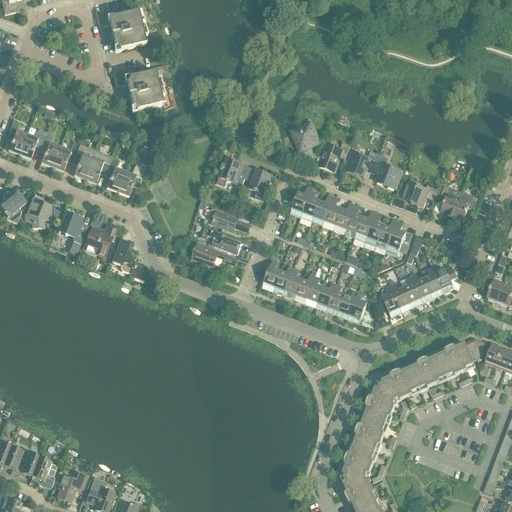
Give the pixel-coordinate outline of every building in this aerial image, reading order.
[(0,0),(4,17),(15,14),(14,10),(18,9),(16,2),(23,1),(23,2),(24,2),(24,3),(30,1),(29,0),(30,0),(0,0)] [(146,46),(138,14),(118,18),(117,10),(96,15),(98,25),(102,24),(103,28),(110,27),(111,32),(112,33),(111,34),(110,35),(111,40),(112,40),(112,41),(113,41),(115,49),(116,49),(120,52),(146,46)] [(3,45),(6,37),(0,34),(0,55),(9,59),(13,48),(3,45)] [(163,107),(157,82),(155,74),(141,77),(140,77),(139,78),(135,79),(134,70),(113,75),(115,86),(120,85),(120,88),(127,87),(129,94),(128,94),(128,95),(127,95),(128,101),(129,100),(129,101),(130,101),(132,110),(133,109),(137,112),(137,113),(146,111),(147,111),(149,110),(163,107)] [(19,157),(27,136),(17,132),(20,124),(13,122),(7,138),(13,140),(12,144),(8,153),(19,157)] [(319,144),(310,125),(291,134),(300,153),(319,144)] [(40,150),(47,134),(40,132),(37,139),(27,136),(19,157),(30,161),(34,152),(33,152),(35,148),(40,150)] [(52,170),(60,148),(50,144),(53,137),(47,134),(40,150),(46,153),(45,156),(44,156),(41,165),(52,170)] [(73,163),(79,147),(73,144),(70,152),(60,148),(52,170),(63,174),(67,164),(66,164),(68,161),(73,163)] [(345,161),(350,148),(343,145),(340,151),(326,145),(317,169),(335,176),(341,159),(345,161)] [(85,182),(96,153),(79,147),(73,163),(79,165),(77,169),(77,168),(73,178),(85,182)] [(106,175),(112,159),(96,153),(85,182),(96,186),(99,177),(100,173),(106,175)] [(372,176),(379,157),(370,154),(368,161),(352,155),(345,172),(364,179),(366,173),(372,176)] [(396,191),(402,174),(386,168),(388,161),(379,157),(372,176),(378,178),(376,184),(396,191)] [(117,194),(126,173),(115,169),(118,162),(112,159),(106,175),(112,178),(110,181),(106,190),(117,194)] [(244,181),(249,170),(226,161),(224,166),(222,166),(220,172),(221,172),(216,186),(225,189),(227,183),(235,186),(234,188),(241,191),(244,181)] [(139,188),(145,172),(134,168),(131,175),(126,173),(117,194),(128,199),(132,189),(133,186),(139,188)] [(270,184),(272,178),(249,170),(244,181),(251,184),(248,191),(257,194),(254,200),(262,203),(268,190),(269,190),(271,184),(270,184)] [(433,205),(438,192),(427,187),(425,192),(418,189),(419,186),(409,182),(403,199),(412,203),(411,206),(423,210),(426,203),(433,205)] [(440,213),(440,215),(452,219),(461,194),(444,187),(440,198),(446,201),(441,214),(440,213)] [(301,220),(312,190),(307,188),(304,197),(298,195),(290,216),(301,220)] [(5,204),(0,207),(8,217),(7,218),(6,222),(17,226),(22,213),(19,210),(26,204),(21,198),(15,196),(11,191),(6,189),(2,201),(5,204)] [(312,224),(320,203),(314,201),(318,193),(312,190),(301,220),(312,224)] [(461,194),(452,219),(463,223),(464,222),(463,222),(468,210),(474,212),(478,201),(461,194)] [(50,222),(51,208),(39,204),(41,199),(34,197),(24,223),(32,226),(32,231),(43,231),(43,222),(50,222)] [(322,228),(334,199),(328,197),(325,205),(320,203),(312,224),(322,228)] [(333,232),(341,211),(336,209),(339,201),(334,199),(322,228),(333,232)] [(344,236),(355,207),(350,205),(346,213),(341,211),(333,232),(344,236)] [(354,240),(363,219),(357,217),(360,209),(355,207),(344,236),(354,240)] [(251,227),(237,222),(238,221),(214,211),(212,212),(209,218),(211,221),(213,222),(212,227),(232,235),(234,230),(248,235),(251,227)] [(365,244),(376,215),(371,213),(368,221),(363,219),(354,240),(365,244)] [(80,246),(87,228),(81,226),(83,220),(66,214),(58,235),(74,241),(73,244),(80,246)] [(376,248),(384,227),(379,225),(382,217),(376,215),(365,244),(376,248)] [(387,252),(398,223),(392,221),(389,229),(384,227),(376,248),(387,252)] [(398,257),(403,243),(406,236),(400,233),(403,225),(398,223),(387,252),(398,257)] [(105,259),(111,243),(114,244),(120,229),(108,225),(104,234),(91,230),(83,251),(96,256),(105,259)] [(242,245),(231,242),(224,239),(225,237),(204,229),(200,239),(207,242),(208,239),(216,242),(214,248),(237,257),(242,245)] [(138,267),(133,255),(130,248),(131,246),(120,242),(111,264),(121,268),(120,270),(122,273),(129,276),(129,278),(144,284),(146,278),(141,266),(138,267)] [(213,269),(217,259),(225,262),(224,264),(235,268),(238,261),(197,246),(191,262),(199,265),(199,264),(213,269)] [(417,257),(419,251),(412,249),(410,254),(417,257)] [(273,293),(281,273),(276,271),(278,264),(272,262),(262,289),(270,292),(273,293)] [(454,291),(450,282),(457,280),(452,268),(440,274),(437,267),(432,269),(443,296),(450,293),(450,292),(454,291)] [(284,298),(294,270),(289,268),(286,275),(281,273),(273,293),(277,294),(277,295),(284,298)] [(443,296),(432,269),(426,272),(429,278),(424,281),(433,300),(436,299),(443,296)] [(295,301),(302,281),(297,279),(299,272),(294,270),(284,298),(291,300),(295,301)] [(433,300),(424,281),(419,283),(416,276),(411,279),(423,305),(429,302),(433,300)] [(305,306),(315,279),(310,277),(308,283),(302,281),(295,301),(298,302),(298,303),(305,306)] [(316,309),(324,289),(318,287),(321,281),(315,279),(305,306),(312,308),(316,309)] [(423,305),(411,279),(406,281),(408,288),(403,290),(412,309),(415,308),(416,308),(423,305)] [(498,304),(504,287),(493,282),(486,300),(498,304)] [(327,314),(337,287),(332,285),(329,291),(324,289),(316,309),(320,311),(319,311),(327,314)] [(412,309),(403,290),(398,292),(395,286),(390,288),(402,315),(409,311),(412,309)] [(337,317),(345,297),(340,295),(342,289),(337,287),(327,314),(334,317),(334,316),(337,317)] [(508,308),(511,298),(511,289),(504,287),(498,304),(508,308)] [(402,315),(390,288),(385,290),(388,297),(382,299),(391,319),(395,317),(395,318),(402,315)] [(348,322),(358,295),(353,293),(350,299),(345,297),(337,317),(341,319),(348,322)] [(359,326),(367,306),(361,303),(364,297),(358,295),(348,322),(355,325),(355,324),(359,326)] [(365,479),(367,475),(369,476),(374,463),(372,462),(378,446),(380,447),(384,436),(385,435),(383,434),(389,418),(391,419),(395,408),(395,407),(393,406),(395,402),(399,400),(400,402),(412,396),(411,395),(426,388),(427,390),(439,384),(438,382),(454,375),(455,377),(467,372),(466,370),(474,366),(473,363),(475,362),(478,363),(485,345),(475,341),(455,350),(457,353),(455,354),(454,353),(448,356),(449,356),(447,357),(445,354),(428,362),(429,365),(427,366),(427,365),(421,368),(421,369),(420,369),(418,366),(401,374),(402,377),(400,378),(399,375),(391,379),(391,378),(377,385),(371,399),(375,400),(374,402),(373,402),(371,408),(371,410),(368,409),(361,427),(364,428),(363,430),(362,430),(360,436),(361,436),(360,438),(357,437),(350,456),(353,457),(352,459),(352,458),(349,465),(350,465),(349,467),(346,466),(341,480),(347,494),(351,502),(353,500),(354,502),(351,504),(354,511),(382,511),(381,510),(379,511),(373,495),(375,494),(369,482),(367,483),(365,479)] [(495,369),(502,351),(491,347),(485,365),(495,369)] [(505,373),(511,355),(502,351),(495,369),(505,373)] [(0,466),(4,468),(12,449),(0,444),(0,466)] [(18,466),(23,453),(12,449),(4,468),(12,471),(10,476),(16,479),(21,467),(18,466)] [(32,479),(40,459),(28,455),(23,468),(21,467),(16,479),(22,481),(24,476),(32,479)] [(53,479),(57,468),(51,466),(51,464),(40,459),(32,479),(40,482),(38,487),(50,492),(55,480),(53,479)] [(81,495),(87,479),(78,475),(76,482),(63,477),(57,491),(60,492),(57,500),(70,505),(75,493),(81,495)] [(492,491),(496,482),(489,479),(486,488),(492,491)] [(96,511),(108,511),(115,496),(102,491),(104,486),(94,482),(86,504),(93,507),(93,506),(96,507),(94,511),(96,511)] [(19,511),(22,506),(4,499),(0,509),(0,511),(2,511),(19,511)]
